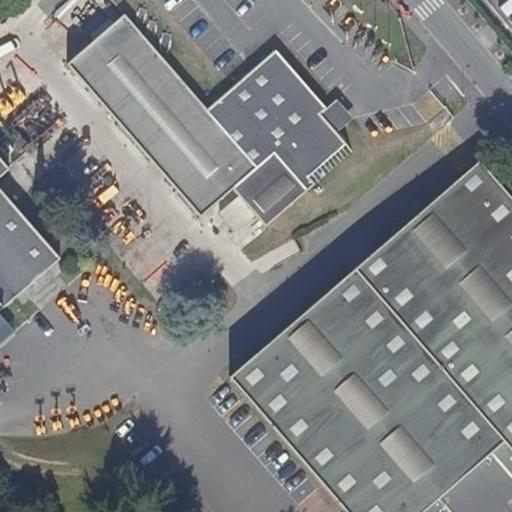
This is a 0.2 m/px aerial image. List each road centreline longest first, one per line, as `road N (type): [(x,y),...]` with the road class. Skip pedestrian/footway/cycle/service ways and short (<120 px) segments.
road 1 (unknown): [(48,0),(32,14),(22,41),(38,73),(261,299)]
road 2 (unknown): [(499,79),(261,299)]
road 3 (unknown): [(469,43),(412,88),(364,90),(273,0)]
road 4 (unknown): [(158,393),(136,373),(108,368),(0,419)]
road 5 (unknown): [(158,393),(259,511)]
road 6 (unknown): [(261,299),(158,393)]
road 7 (unclassified): [(432,0),(511,93)]
